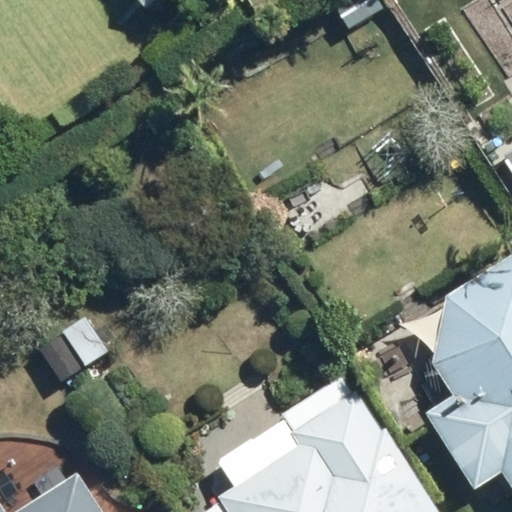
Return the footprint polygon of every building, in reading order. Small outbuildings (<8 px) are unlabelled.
[(511,148),(503,155),(511,167),(511,148)] [(457,398),(430,416),(480,492),(507,475),(511,482),(511,256),(450,298),(436,367),(457,398)] [(48,348),(72,386),(125,353),(101,314),(48,348)] [(296,435),(304,447),(222,501),(228,511),(442,511),(363,391),(296,435)] [(8,511),(0,500),(0,511),(8,511)]
